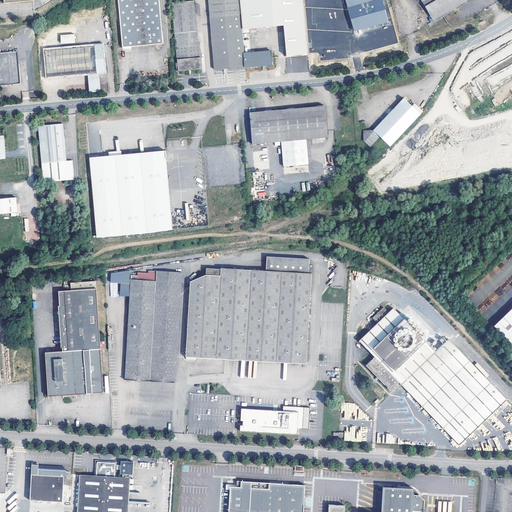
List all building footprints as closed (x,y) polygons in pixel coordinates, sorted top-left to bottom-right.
[(163,44),(159,0),(117,0),(122,47),(163,44)] [(241,14),(239,0),(209,0),(211,17),(241,14)] [(239,0),(241,14),(242,29),(284,26),(286,56),(308,54),(302,0),(239,0)] [(388,22),(382,0),(345,0),(354,31),(388,22)] [(420,0),(431,18),(429,20),(430,23),(468,0),(420,0)] [(172,3),(178,72),(202,69),(200,43),(197,43),(194,2),(172,3)] [(245,67),(244,53),(242,29),(241,14),(211,17),(216,69),(245,67)] [(61,44),(75,43),(75,34),(60,35),(61,44)] [(45,49),(47,78),(89,74),(100,73),(106,73),(103,44),(45,49)] [(0,85),(20,83),(18,51),(0,52),(0,85)] [(244,53),(245,67),(273,65),(272,51),(244,53)] [(100,73),(89,74),(90,93),(101,92),(100,73)] [(403,97),(373,130),(363,131),(364,141),(371,147),(380,137),(390,146),(420,114),(412,106),(403,97)] [(414,103),(412,106),(420,114),(423,111),(414,103)] [(327,137),(325,106),(249,113),(252,145),(281,142),(306,139),(327,137)] [(67,162),(64,124),(39,126),(43,183),(75,181),(74,161),(67,162)] [(306,139),(281,142),(284,167),(309,164),(306,139)] [(97,237),(147,232),(173,230),(165,151),(140,153),(90,158),(97,237)] [(16,197),(0,198),(0,214),(18,213),(16,197)] [(312,273),(304,273),(305,259),(271,257),(267,257),(266,271),(221,268),(221,269),(207,268),(206,275),(190,281),(186,357),(307,364),(312,273)] [(130,296),(131,279),(129,279),(130,270),(110,273),(110,282),(120,283),(119,295),(130,296)] [(176,383),(182,273),(157,271),(156,281),(131,279),(130,296),(126,380),(176,383)] [(100,341),(97,289),(96,281),(70,283),(71,290),(58,291),(62,351),(45,353),(48,397),(104,393),(101,349),(105,348),(105,341),(100,341)] [(449,339),(439,348),(436,351),(393,307),(389,312),(384,307),(373,318),(377,323),(359,341),(375,357),(366,365),(391,391),(399,382),(460,445),(507,399),(449,339)] [(511,345),(511,307),(493,326),(511,345)] [(252,410),(241,409),(240,421),(243,422),(243,426),(240,426),(240,431),(251,432),(251,426),(256,426),(256,433),(297,435),(297,429),(303,430),(304,408),(284,407),(283,418),(273,417),(273,413),(257,412),(257,416),(252,416),(252,410)] [(122,474),(130,474),(133,474),(134,462),(121,461),(120,466),(120,471),(120,474),(122,474)] [(120,471),(120,466),(116,466),(116,463),(99,462),(99,465),(96,464),(95,475),(116,477),(117,470),(120,471)] [(33,464),(31,500),(62,502),(65,467),(39,465),(39,464),(33,464)] [(128,511),(131,478),(130,478),(122,477),(116,477),(95,475),(80,474),(77,511),(128,511)] [(423,511),(424,502),(419,497),(413,497),(414,490),(383,488),(383,494),(379,494),(377,511),(344,511),(345,506),(330,505),(329,511),(303,511),(305,487),(244,483),(243,489),(233,488),(231,511),(423,511)]
